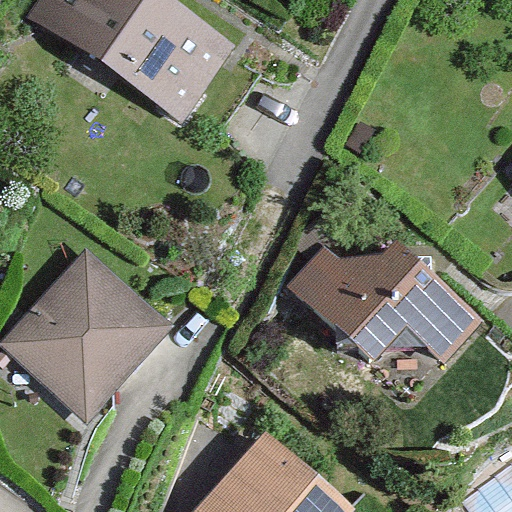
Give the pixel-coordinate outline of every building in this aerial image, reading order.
[(168,0),(33,0),(31,4),(196,121),(244,53),(168,0)] [(0,194),(0,230),(18,212),(0,194)] [(330,245),(294,285),(427,404),(496,328),(404,246),(372,283),(330,245)] [(92,253),(11,351),(105,428),(186,331),(92,253)] [(357,511),(275,436),(204,511),(357,511)]
